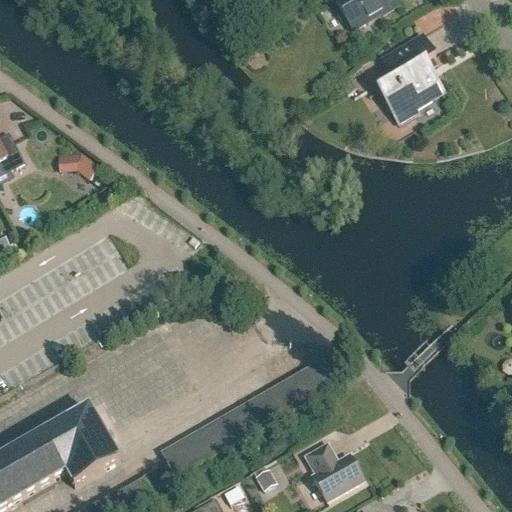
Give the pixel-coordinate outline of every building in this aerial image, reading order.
[(393,0),(344,0),(335,6),(352,34),(381,16),(383,19),(399,9),(393,0)] [(394,86),(378,96),(399,131),(418,119),(419,120),(420,120),(416,114),(444,97),(427,68),(436,63),(423,41),(382,65),(394,86)] [(347,100),(359,93),(351,81),(340,88),(347,100)] [(0,171),(4,180),(25,169),(11,142),(0,148),(0,171)] [(89,186),(100,173),(82,158),(59,161),(60,178),(77,177),(89,186)] [(316,372),(166,451),(180,478),(341,393),(330,372),(319,378),(316,372)] [(77,493),(122,467),(91,413),(0,465),(0,511),(10,511),(69,479),(77,493)] [(364,487),(349,461),(338,468),(328,450),(306,463),(316,480),(313,482),(328,508),(364,487)] [(127,511),(176,484),(167,468),(89,511),(127,511)] [(264,497),(278,490),(270,476),(256,483),(264,497)]
